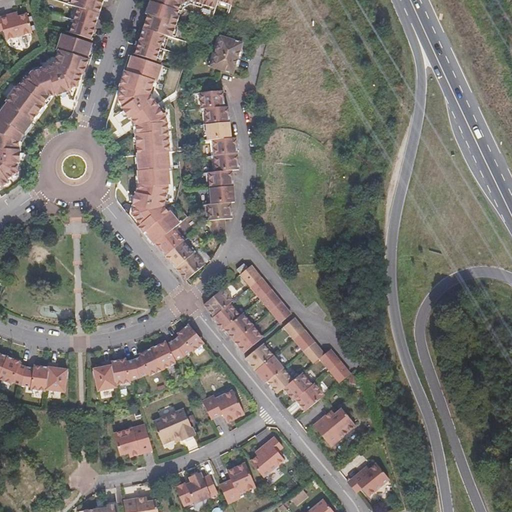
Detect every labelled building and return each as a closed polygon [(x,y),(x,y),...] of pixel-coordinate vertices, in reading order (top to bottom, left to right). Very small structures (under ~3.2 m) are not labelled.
[(68,0),(67,5),(75,7),(96,14),(100,0),(102,1),(102,0),(68,0)] [(213,0),(146,0),(143,13),(145,13),(133,54),(153,60),(162,33),(169,35),(176,14),(174,14),(177,4),(183,0),(190,0),(212,6),(213,0)] [(75,7),(71,20),(92,26),(96,14),(75,7)] [(32,31),(27,12),(9,17),(8,13),(0,15),(6,38),(32,31)] [(71,20),(67,33),(88,39),(92,26),(71,20)] [(0,183),(2,185),(8,181),(6,179),(16,171),(17,162),(18,162),(18,141),(23,134),(22,133),(44,103),(43,103),(48,96),(56,94),(56,95),(69,90),(69,89),(77,86),(82,74),(84,74),(89,59),(87,58),(92,43),(63,33),(57,49),(59,49),(54,63),(32,71),(26,79),(24,77),(19,84),(18,84),(6,101),(7,102),(0,111),(0,183)] [(239,39),(218,33),(209,63),(230,69),(239,39)] [(146,238),(153,246),(164,237),(171,231),(179,225),(168,212),(167,212),(163,207),(167,188),(167,185),(169,185),(167,169),(169,169),(167,152),(169,151),(166,123),(166,121),(165,121),(164,116),(149,92),(153,79),(155,80),(160,63),(131,54),(126,69),(124,69),(119,84),(121,85),(117,98),(129,118),(130,117),(135,125),(138,184),(136,193),(135,193),(132,207),(133,207),(132,216),(140,225),(137,227),(143,234),(146,232),(148,235),(146,238)] [(222,93),(200,95),(202,110),(205,109),(223,107),(222,93)] [(223,107),(205,109),(207,125),(229,123),(227,107),(223,107)] [(235,130),(213,132),(214,147),(236,146),(235,130)] [(236,146),(214,147),(216,163),(237,161),(236,146)] [(209,173),(211,189),(233,187),(231,171),(209,173)] [(211,189),(212,205),(230,203),(234,203),(233,187),(211,189)] [(208,205),(210,221),(232,219),(230,203),(212,205),(208,205)] [(209,237),(216,238),(219,226),(212,225),(209,237)] [(181,243),(171,231),(164,237),(153,246),(163,258),(181,243)] [(174,270),(191,256),(181,243),(163,258),(174,270)] [(174,270),(184,283),(203,266),(193,254),(191,256),(174,270)] [(250,266),(239,274),(249,287),(261,277),(250,266)] [(271,289),(261,277),(249,287),(260,300),(271,289)] [(281,301),(271,289),(260,300),(268,311),(281,301)] [(222,291),(203,307),(213,319),(223,310),(230,305),(232,303),(222,291)] [(291,313),(281,301),(268,311),(280,324),(291,313)] [(213,319),(212,320),(221,332),(222,331),(223,331),(232,324),(240,317),(230,305),(223,310),(213,319)] [(223,331),(222,331),(232,343),(240,337),(253,326),(242,315),(240,317),(232,324),(223,331)] [(305,329),(295,318),(283,328),(292,339),(305,329)] [(203,344),(188,325),(176,336),(179,339),(173,343),(183,358),(190,353),(191,354),(203,344)] [(240,337),(232,343),(242,355),(262,339),(253,326),(240,337)] [(315,342),(305,329),(292,339),(303,352),(315,342)] [(325,353),(315,342),(303,352),(313,363),(325,353)] [(183,358),(173,343),(166,346),(165,343),(152,349),(162,371),(175,365),(174,363),(183,358)] [(262,346),(244,361),(265,385),(267,383),(283,370),(262,346)] [(162,371),(152,349),(138,356),(139,360),(133,362),(139,380),(147,376),(148,378),(162,371)] [(340,363),(330,351),(320,359),(330,372),(340,363)] [(3,359),(0,367),(0,382),(10,387),(11,385),(18,390),(23,372),(17,369),(18,366),(3,359)] [(139,380),(133,362),(125,363),(125,359),(110,360),(111,361),(113,373),(115,383),(126,383),(126,381),(139,380)] [(113,373),(111,361),(102,361),(102,365),(91,366),(92,388),(116,387),(115,383),(113,373)] [(45,388),(44,390),(66,389),(65,367),(55,367),(55,363),(48,363),(47,367),(45,388)] [(351,376),(340,363),(330,372),(340,384),(351,376)] [(32,372),(23,372),(18,390),(32,389),(32,391),(44,391),(44,390),(45,388),(47,367),(32,368),(32,372)] [(283,370),(267,383),(277,395),(283,390),(293,382),(283,370)] [(293,382),(283,390),(293,402),(295,400),(301,395),(305,392),(312,387),(302,375),(293,382)] [(301,395),(295,400),(305,413),(324,397),(314,385),(312,387),(305,392),(301,395)] [(213,398),(202,404),(205,410),(211,421),(221,416),(224,421),(231,418),(233,421),(243,416),(234,396),(224,401),(221,397),(215,400),(213,398)] [(340,410),(341,411),(334,415),(333,416),(330,413),(314,427),(331,448),(356,426),(341,409),(340,410)] [(184,412),(154,425),(163,447),(175,441),(181,439),(182,442),(183,443),(195,437),(184,412)] [(152,452),(144,427),(113,436),(119,457),(138,452),(139,456),(152,452)] [(250,463),(263,479),(284,462),(269,443),(262,449),(265,451),(250,463)] [(253,485),(244,465),(233,470),(235,473),(227,476),(230,482),(219,487),(227,505),(239,500),(238,497),(244,494),(243,489),(253,485)] [(354,480),(349,485),(364,503),(385,485),(372,469),(357,482),(354,480)] [(194,505),(217,495),(209,477),(202,480),(200,474),(189,479),(191,484),(186,486),(183,485),(177,488),(176,491),(183,508),(193,504),(194,505)] [(135,501),(122,503),(123,511),(156,511),(155,501),(136,504),(135,501)]
